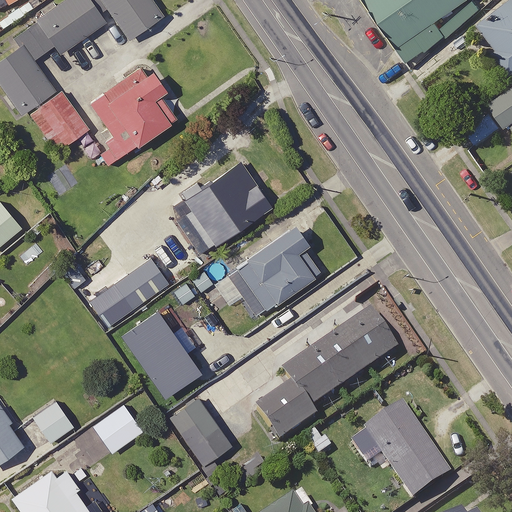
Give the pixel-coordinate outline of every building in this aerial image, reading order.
[(63,0),(36,19),(37,21),(55,46),(60,54),(106,22),(100,13),(91,0),(63,0)] [(91,0),(100,13),(107,9),(100,0),(91,0)] [(165,15),(154,0),(100,0),(107,9),(130,40),(165,15)] [(464,0),(364,0),(397,47),(464,0)] [(493,53),(510,75),(511,73),(511,0),(507,0),(477,24),(497,50),(493,53)] [(23,42),(35,60),(55,46),(37,21),(14,37),(19,45),(23,42)] [(0,58),(0,85),(21,114),(56,89),(35,60),(23,42),(19,45),(0,58)] [(140,65),(89,102),(113,135),(105,141),(109,147),(100,153),(110,166),(177,118),(160,95),(166,91),(152,71),(147,75),(140,65)] [(511,87),(489,104),(507,129),(511,124),(511,87)] [(61,89),(28,113),(57,152),(90,128),(61,89)] [(500,128),(488,110),(463,126),(475,145),(500,128)] [(272,206),(240,160),(183,198),(215,245),(272,206)] [(1,200),(0,200),(0,245),(23,227),(1,200)] [(295,224),(246,258),(247,260),(276,301),(277,302),(315,276),(298,252),(309,244),(295,224)] [(151,256),(90,300),(108,326),(169,282),(151,256)] [(276,301),(247,260),(237,267),(266,308),(276,301)] [(79,264),(65,273),(81,296),(95,287),(79,264)] [(191,278),(201,291),(213,283),(203,269),(191,278)] [(186,282),(174,290),(183,303),(195,295),(186,282)] [(291,384),(311,412),(313,411),(403,348),(374,307),(282,372),(291,384)] [(121,335),(164,397),(201,372),(157,310),(121,335)] [(311,412),(291,384),(255,409),(280,445),(318,419),(313,411),(311,412)] [(198,396),(169,416),(203,465),(232,445),(198,396)] [(56,400),(33,416),(51,442),(74,426),(56,400)] [(124,403),(92,425),(112,453),(144,430),(124,403)] [(452,475),(403,404),(364,431),(365,433),(382,458),(413,501),(452,475)] [(0,408),(0,463),(26,445),(0,408)] [(382,458),(365,433),(351,443),(368,467),(382,458)] [(80,488),(66,468),(57,474),(52,466),(10,496),(21,511),(91,511),(76,490),(80,488)] [(294,495),(268,511),(311,511),(308,507),(305,510),(294,495)] [(248,511),(242,502),(233,508),(235,511),(248,511)]
